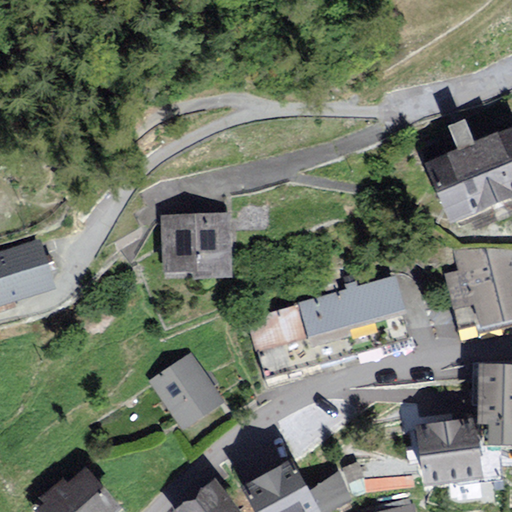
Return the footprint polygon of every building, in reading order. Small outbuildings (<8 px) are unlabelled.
[(459,158),(429,170),(451,225),(511,200),(511,137),(475,152),(465,129),(450,135),(459,158)] [(233,270),(229,210),(166,214),(170,274),(233,270)] [(37,239),(0,250),(0,301),(52,286),(37,239)] [(511,244),(448,252),(457,329),(511,322),(511,244)] [(402,278),(305,305),(318,351),(415,324),(402,278)] [(305,305),(252,320),(265,366),(318,351),(305,305)] [(195,350),(149,374),(179,429),(225,404),(195,350)] [(511,370),(481,369),(478,434),(488,434),(488,451),(511,452),(511,370)] [(417,435),(425,492),(484,484),(480,453),(477,427),(417,435)] [(293,466),(241,492),(250,511),(316,511),(307,491),(293,466)] [(87,476),(44,511),(109,511),(115,508),(87,476)] [(340,476),(307,491),(316,511),(348,511),(355,509),(340,476)] [(234,511),(214,487),(182,511),(234,511)] [(377,511),(415,511),(413,503),(377,511)]
